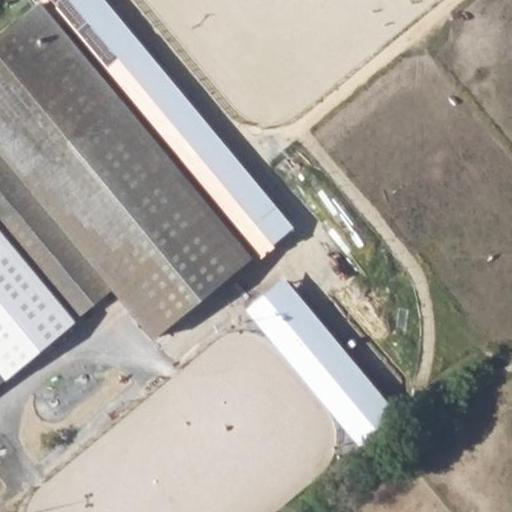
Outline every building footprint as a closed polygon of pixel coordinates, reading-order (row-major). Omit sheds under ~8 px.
[(295,229),(104,0),(46,0),(260,259),(295,229)] [(252,252),(54,18),(42,5),(0,39),(0,375),(7,384),(111,293),(153,342),(252,252)] [(398,410),(284,278),(248,310),(361,442),(398,410)] [(0,457),(0,492),(1,494),(18,483),(0,457)] [(59,511),(41,492),(22,509),(24,511),(59,511)]
